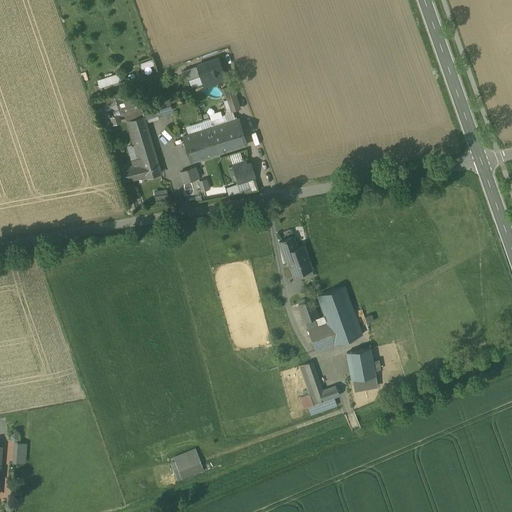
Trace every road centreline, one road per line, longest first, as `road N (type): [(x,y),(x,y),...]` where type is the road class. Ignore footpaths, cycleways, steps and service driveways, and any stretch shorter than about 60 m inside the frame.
road 1 (unclassified): [(482,160),(0,245)]
road 2 (secondary): [(425,0),(482,160)]
